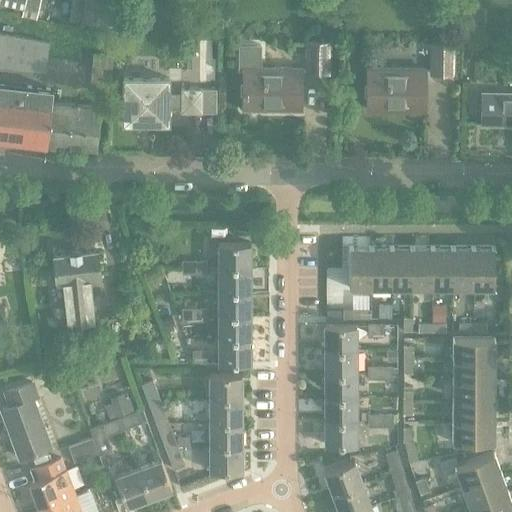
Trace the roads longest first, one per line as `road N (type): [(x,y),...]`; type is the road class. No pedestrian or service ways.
road 1 (residential): [(286,482),(290,175)]
road 2 (residential): [(0,160),(192,176),(290,175)]
road 3 (residential): [(290,175),(511,174)]
